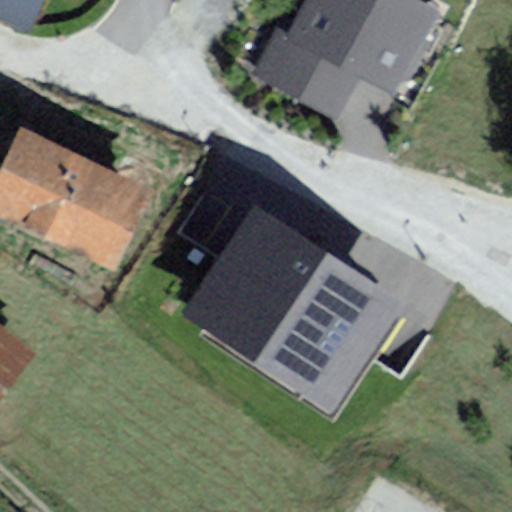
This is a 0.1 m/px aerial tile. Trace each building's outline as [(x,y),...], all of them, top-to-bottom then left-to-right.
[(0,0),(0,23),(26,35),(41,0),(0,0)] [(278,31),(258,68),(339,112),(357,77),(396,98),(441,15),(413,0),(312,0),(292,39),(278,31)] [(9,130),(0,150),(0,225),(108,275),(136,193),(9,130)] [(221,245),(249,210),(211,179),(183,214),(221,245)] [(261,209),(188,313),(330,411),(403,307),(261,209)] [(0,337),(0,389),(23,357),(0,337)]
